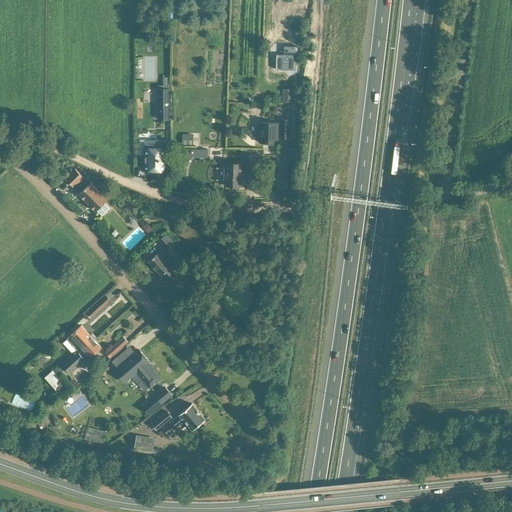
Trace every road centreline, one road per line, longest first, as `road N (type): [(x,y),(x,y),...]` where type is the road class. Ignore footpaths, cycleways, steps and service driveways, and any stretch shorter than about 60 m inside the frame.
road 1 (motorway): [(382,0),(311,511)]
road 2 (motorway): [(338,511),(408,0)]
road 3 (residential): [(267,439),(61,207),(0,152)]
road 4 (unclassified): [(309,212),(188,205),(69,150),(0,135)]
road 5 (tertiary): [(259,505),(138,505),(0,461)]
road 6 (tertiary): [(259,505),(511,480)]
